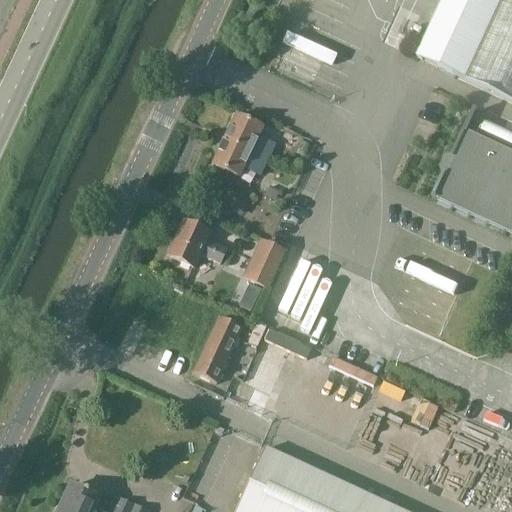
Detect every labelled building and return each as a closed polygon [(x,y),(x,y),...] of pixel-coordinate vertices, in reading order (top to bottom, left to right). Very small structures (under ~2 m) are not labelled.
[(511,0),(446,0),(418,61),(429,66),(511,104),(511,0)] [(235,118),(223,143),(265,163),(272,149),(257,141),(262,131),(235,118)] [(511,237),(511,155),(467,134),(435,202),(437,203),(438,203),(511,237)] [(265,163),(223,143),(211,168),(237,180),(242,170),(258,177),(265,163)] [(270,188),(264,198),(272,202),(278,192),(270,188)] [(192,272),(198,258),(218,267),(225,252),(205,243),(207,237),(185,227),(169,261),(192,272)] [(244,283),(266,293),(283,256),(261,246),(244,283)] [(218,322),(193,376),(215,386),(240,332),(218,322)] [(394,511),(264,452),(236,511),(394,511)] [(92,511),(94,511),(96,511),(137,511),(119,503),(116,511),(112,510),(97,503),(98,502),(88,497),(89,496),(85,494),(84,495),(70,489),(59,511),(92,511)]
